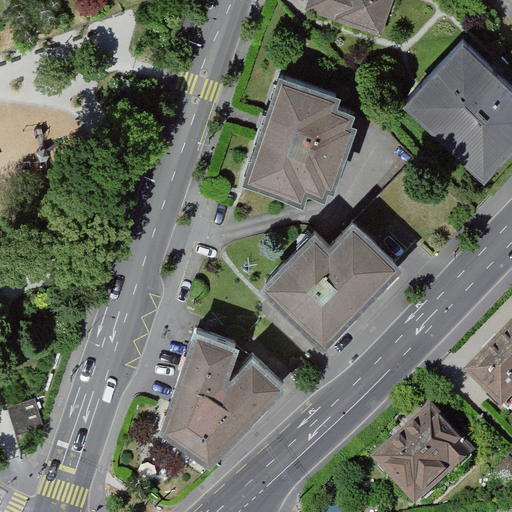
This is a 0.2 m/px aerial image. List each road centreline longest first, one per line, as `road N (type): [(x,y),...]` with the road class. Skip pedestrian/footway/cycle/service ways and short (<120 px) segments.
road 1 (tertiary): [(235,0),(58,511)]
road 2 (tertiary): [(511,230),(236,511)]
